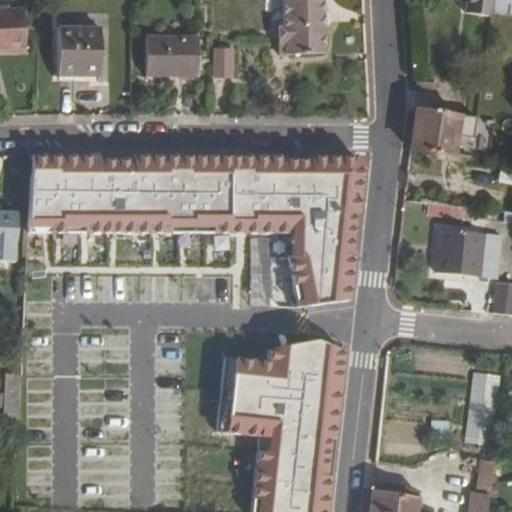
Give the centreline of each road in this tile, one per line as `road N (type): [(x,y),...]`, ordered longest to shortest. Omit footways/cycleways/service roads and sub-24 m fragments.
road 1 (residential): [(0,141),(390,138)]
road 2 (residential): [(370,320),(349,511)]
road 3 (residential): [(390,138),(370,320)]
road 4 (residential): [(511,333),(370,320)]
road 5 (residential): [(387,0),(390,138)]
